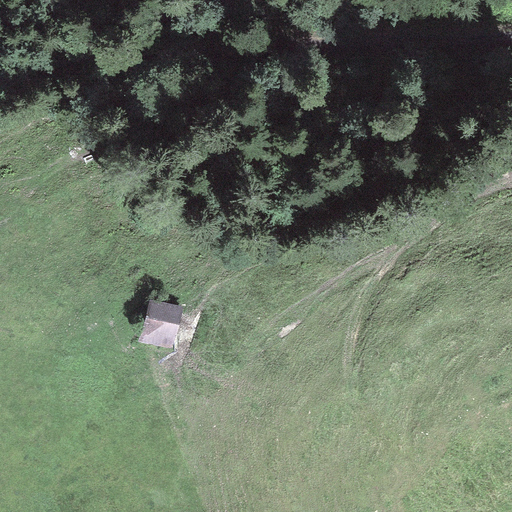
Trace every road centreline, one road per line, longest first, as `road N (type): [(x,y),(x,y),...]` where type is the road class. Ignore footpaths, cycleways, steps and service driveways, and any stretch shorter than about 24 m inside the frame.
road 1 (track): [(511,37),(279,45),(0,80)]
road 2 (track): [(279,45),(30,191)]
road 3 (track): [(511,183),(408,245),(364,302),(353,342)]
